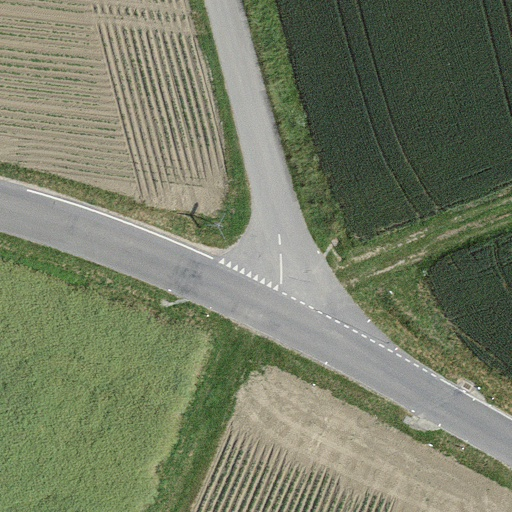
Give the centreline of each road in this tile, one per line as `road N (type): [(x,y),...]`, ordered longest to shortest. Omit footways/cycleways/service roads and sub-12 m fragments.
road 1 (unclassified): [(306,330),(219,0)]
road 2 (tertiary): [(0,216),(102,242),(306,330)]
road 3 (tertiary): [(306,330),(511,451)]
road 4 (track): [(296,291),(371,276),(511,216)]
